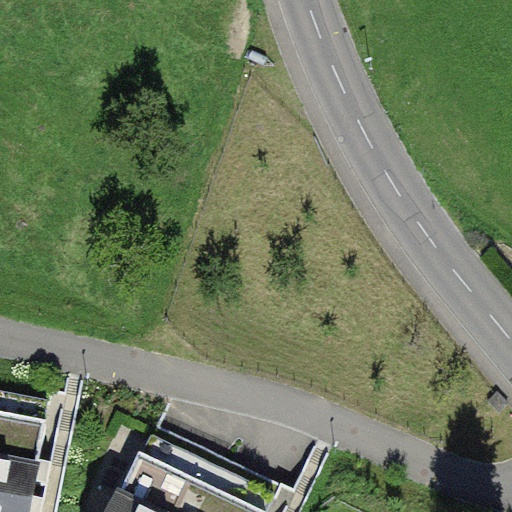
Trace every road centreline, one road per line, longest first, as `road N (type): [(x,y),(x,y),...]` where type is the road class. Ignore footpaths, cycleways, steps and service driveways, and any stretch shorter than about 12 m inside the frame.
road 1 (residential): [(511,478),(448,474),(262,399),(0,340)]
road 2 (residential): [(511,337),(417,224),(368,145),(307,0)]
